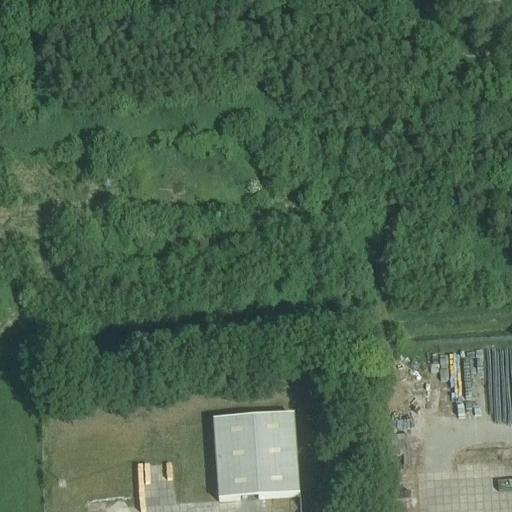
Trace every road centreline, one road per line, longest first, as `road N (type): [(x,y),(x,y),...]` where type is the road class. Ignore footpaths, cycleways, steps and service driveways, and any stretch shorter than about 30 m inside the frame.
road 1 (track): [(294,0),(0,23)]
road 2 (track): [(511,98),(486,93),(355,0)]
